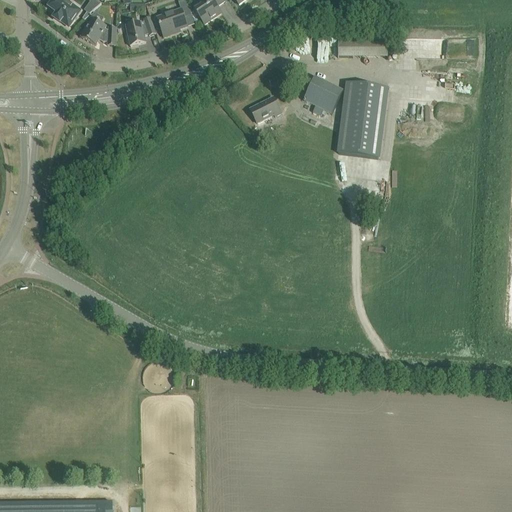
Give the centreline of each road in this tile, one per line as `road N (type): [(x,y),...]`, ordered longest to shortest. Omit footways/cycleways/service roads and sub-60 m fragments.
road 1 (unclassified): [(511,376),(245,360),(177,344),(7,245)]
road 2 (residential): [(25,39),(52,40),(91,64),(130,66),(229,33),(284,0)]
road 3 (secondary): [(191,76),(30,95)]
road 4 (secondary): [(35,111),(121,105),(191,76)]
road 5 (secondary): [(191,76),(316,0)]
